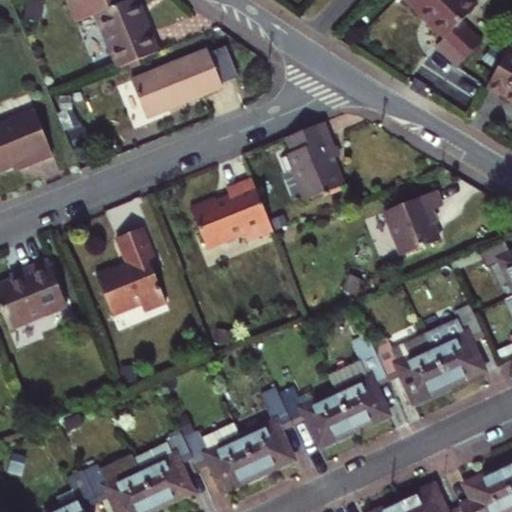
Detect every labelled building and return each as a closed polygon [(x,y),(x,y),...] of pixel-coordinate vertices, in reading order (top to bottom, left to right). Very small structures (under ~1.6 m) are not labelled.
[(94,13),(115,69),(156,51),(146,25),(143,26),(132,0),(129,0),(118,4),(116,0),(70,0),(78,20),(94,13)] [(136,0),(132,0),(143,26),(146,25),(136,0)] [(461,22),(476,6),(470,0),(405,0),(445,38),(437,47),(457,66),(481,41),(461,22)] [(511,102),(511,50),(508,48),(486,88),(511,102)] [(206,50),(130,80),(145,118),(221,87),(206,50)] [(30,110),(0,122),(0,169),(8,166),(20,160),(23,166),(49,155),(30,110)] [(320,123),(284,137),(291,152),(279,156),(285,171),(292,169),(305,199),(339,185),(328,161),(334,159),(330,149),(320,123)] [(330,149),(334,159),(338,157),(334,146),(330,149)] [(10,171),(23,166),(20,160),(8,166),(10,171)] [(214,204),(212,201),(211,198),(186,209),(205,250),(242,234),(245,242),(270,231),(249,179),(223,190),(226,195),(227,198),(214,204)] [(436,243),(429,226),(424,214),(430,211),(439,208),(433,192),(382,212),(400,257),(436,243)] [(227,198),(226,195),(212,201),(214,204),(227,198)] [(435,225),(430,211),(424,214),(429,226),(435,225)] [(165,304),(147,264),(153,262),(139,229),(114,240),(125,265),(95,279),(113,318),(130,311),(128,307),(138,303),(143,313),(165,304)] [(503,261),(511,280),(511,253),(505,240),(479,252),(487,269),(503,261)] [(44,262),(19,272),(21,278),(7,283),(0,286),(0,317),(6,331),(64,307),(44,262)] [(4,278),(7,283),(21,278),(19,272),(4,278)] [(486,337),(470,304),(453,312),(464,335),(434,350),(451,384),(484,368),(473,343),(486,337)] [(511,316),(503,321),(511,341),(511,316)] [(451,384),(434,350),(426,332),(393,348),(388,336),(373,343),(391,381),(404,374),(417,400),(451,384)] [(338,394),(355,428),(387,413),(375,388),(391,381),(373,343),(370,338),(355,345),(361,359),(344,367),(353,386),(338,394)] [(320,444),(355,428),(338,394),(306,409),(295,386),(279,393),(294,427),(309,419),(320,444)] [(243,438),(260,473),(292,457),(281,433),(294,427),(279,393),(262,402),(273,424),(243,438)] [(194,458),(200,470),(214,464),(226,489),(260,473),(243,438),(236,423),(204,438),(200,430),(185,437),(194,458)] [(141,471),(157,506),(192,490),(180,465),(194,458),(185,437),(182,432),(165,440),(167,445),(136,460),(141,471)] [(511,464),(503,469),(511,489),(511,464)] [(474,499),(461,505),(464,511),(501,511),(511,507),(511,489),(503,469),(468,485),(474,499)] [(86,477),(83,470),(68,477),(73,489),(57,496),(63,507),(53,511),(84,511),(98,503),(86,477)] [(144,511),(157,506),(141,471),(109,486),(101,470),(86,477),(98,503),(111,497),(118,511),(144,511)] [(464,511),(461,505),(447,511),(435,487),(401,503),(404,511),(464,511)] [(404,511),(401,503),(380,511),(404,511)]
